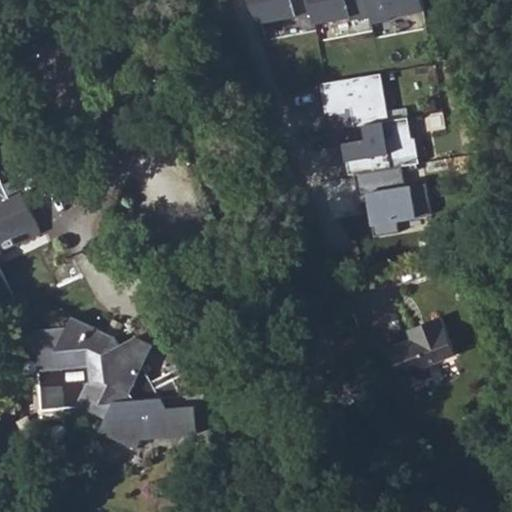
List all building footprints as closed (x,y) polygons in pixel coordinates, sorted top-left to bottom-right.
[(251,0),(261,25),(314,15),(311,0),(251,0)] [(311,0),(314,15),(316,26),(351,19),(351,22),(370,18),(366,0),(311,0)] [(366,0),(370,18),(372,26),(391,22),(391,19),(425,12),(422,0),(366,0)] [(382,74),(323,82),(326,115),(351,111),(354,127),(369,123),(389,119),(382,74)] [(372,138),(345,143),(349,174),(356,173),(405,165),(421,163),(416,137),(413,137),(411,117),(389,119),(369,123),(372,138)] [(405,165),(356,173),(359,194),(368,192),(409,186),(405,165)] [(0,294),(3,303),(6,302),(18,296),(0,258),(0,248),(43,230),(24,190),(12,196),(0,169),(0,294)] [(409,186),(368,192),(374,226),(399,221),(433,215),(426,184),(409,186)] [(399,221),(374,226),(374,239),(400,233),(399,221)] [(235,277),(262,288),(275,261),(248,248),(235,277)] [(455,352),(443,315),(408,326),(411,333),(389,341),(401,375),(425,368),(430,360),(455,352)] [(101,431),(138,449),(143,439),(197,435),(199,427),(197,407),(162,409),(160,400),(177,390),(173,381),(155,389),(143,367),(153,348),(153,347),(153,345),(137,338),(118,347),(105,337),(104,330),(74,317),(69,328),(38,331),(44,412),(83,407),(107,419),(101,431)]
